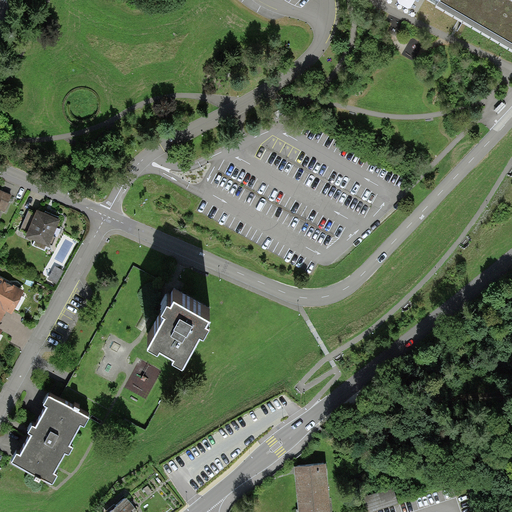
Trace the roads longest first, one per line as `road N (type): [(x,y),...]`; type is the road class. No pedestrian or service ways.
road 1 (residential): [(105,217),(296,298),(327,296),(350,286),(511,116)]
road 2 (tertiary): [(511,255),(191,511)]
road 3 (residential): [(105,217),(0,407)]
road 4 (track): [(331,400),(511,394)]
